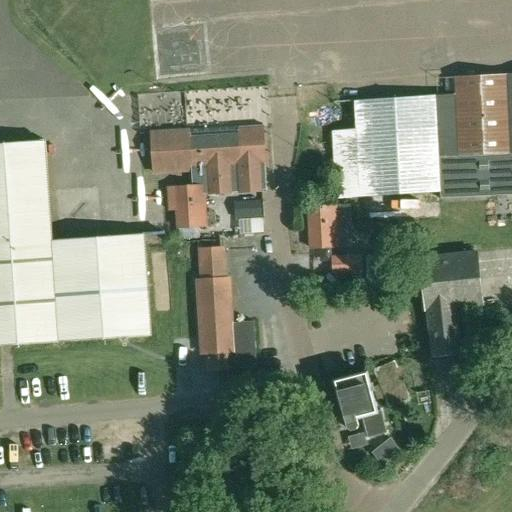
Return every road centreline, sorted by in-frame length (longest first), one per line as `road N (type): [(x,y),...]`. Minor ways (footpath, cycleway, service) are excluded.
road 1 (unclassified): [(284,100),(281,250),(345,511)]
road 2 (unclassified): [(395,511),(511,371)]
